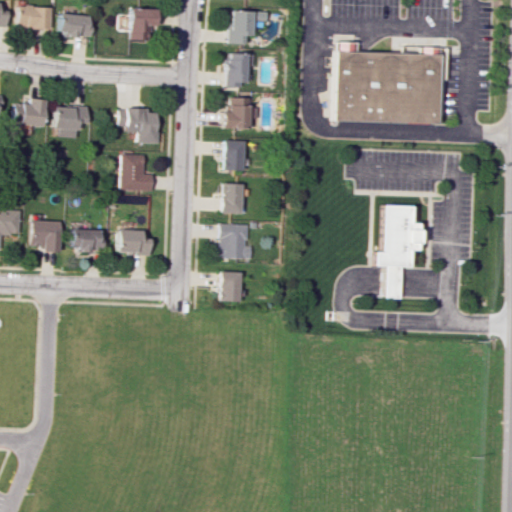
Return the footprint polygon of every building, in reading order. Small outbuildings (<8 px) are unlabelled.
[(45,6),(12,5),(12,27),(45,28),(45,6)] [(151,8),(124,8),(124,39),(143,39),(143,29),(150,29),(151,8)] [(224,43),(239,43),(239,35),(248,35),(248,20),(262,20),(262,11),(224,10),(224,43)] [(85,35),(86,15),(54,13),(53,34),(85,35)] [(430,120),(323,117),(326,40),(346,41),(346,51),(391,52),(391,46),(440,48),(439,78),(431,77),(430,120)] [(241,85),(242,52),(222,52),(220,84),(241,85)] [(218,110),(217,127),(244,128),(244,118),(252,118),(252,106),(244,106),(244,97),(224,96),(224,110),(218,110)] [(39,98),(23,98),(23,103),(7,102),(7,123),(38,125),(39,98)] [(48,128),(54,128),(53,136),(71,137),(72,122),(81,122),(82,106),(49,105),(48,128)] [(152,111),(143,111),(143,108),(113,107),(113,125),(120,126),(120,132),(131,132),(130,142),(151,142),(152,111)] [(217,169),(237,169),(238,140),(218,139),(217,169)] [(138,173),(138,154),(115,153),(114,189),(146,190),(146,173),(138,173)] [(235,213),(237,183),(216,182),(215,212),(235,213)] [(372,205),(399,207),(399,222),(406,223),(405,251),(397,250),(396,268),(391,268),(390,300),(374,299),(376,268),(360,267),(361,251),(370,251),(372,205)] [(0,233),(13,234),(14,209),(0,208),(0,233)] [(37,250),(54,251),(55,220),(25,219),(24,245),(37,246),(37,250)] [(246,257),(246,245),(242,245),(243,223),(214,223),(213,257),(246,257)] [(96,250),(97,229),(65,228),(65,249),(96,250)] [(144,238),(136,238),(136,229),(111,229),(111,252),(144,253),(144,238)] [(233,300),(234,271),(213,270),(213,300),(233,300)]
